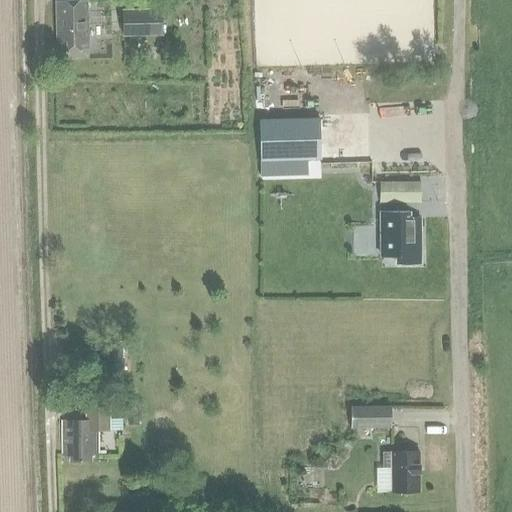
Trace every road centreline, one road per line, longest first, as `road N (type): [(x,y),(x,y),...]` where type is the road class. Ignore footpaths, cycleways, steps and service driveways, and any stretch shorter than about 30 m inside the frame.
road 1 (track): [(38,0),(54,511)]
road 2 (track): [(461,511),(453,0)]
